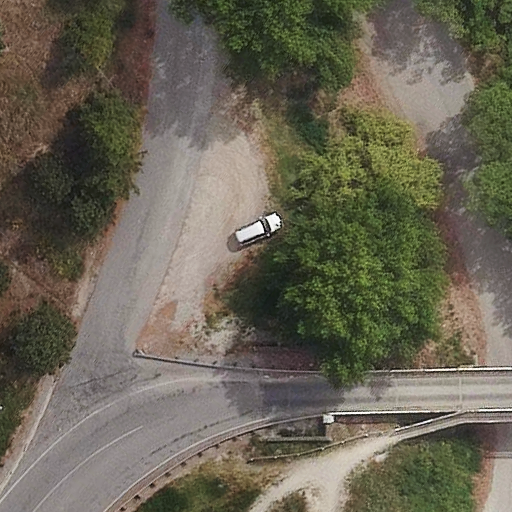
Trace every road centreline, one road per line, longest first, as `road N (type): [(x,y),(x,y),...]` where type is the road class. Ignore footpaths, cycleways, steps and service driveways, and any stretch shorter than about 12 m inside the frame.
road 1 (tertiary): [(163,417),(242,398),(325,391),(511,390)]
road 2 (tertiary): [(163,417),(77,465),(32,511)]
